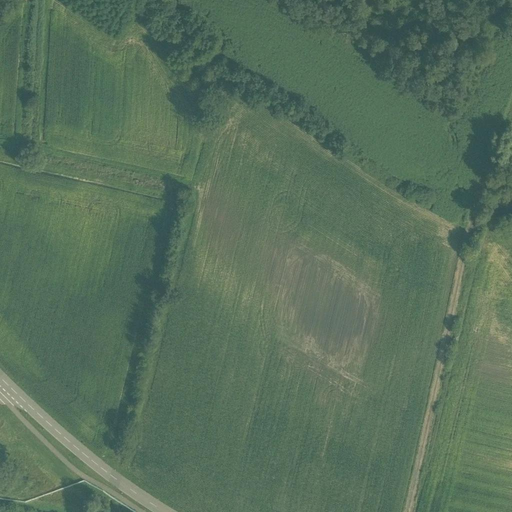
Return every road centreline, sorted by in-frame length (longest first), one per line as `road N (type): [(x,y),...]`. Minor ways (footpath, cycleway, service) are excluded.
road 1 (track): [(405,511),(478,189)]
road 2 (tertiary): [(167,511),(122,484),(0,378)]
